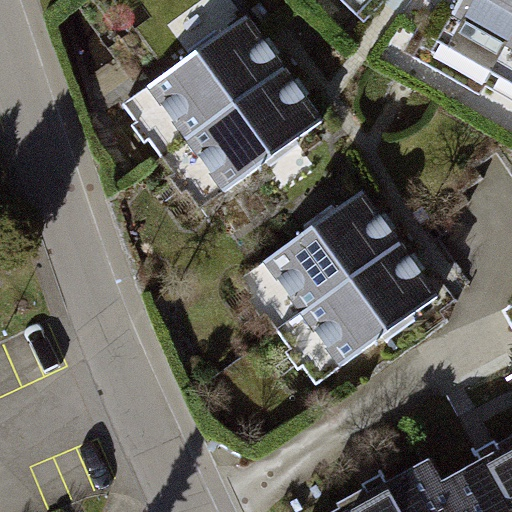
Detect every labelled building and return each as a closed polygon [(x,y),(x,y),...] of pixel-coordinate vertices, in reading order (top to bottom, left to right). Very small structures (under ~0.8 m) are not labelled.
[(511,0),(455,0),(427,51),(511,98),(511,0)] [(179,154),(289,75),(246,16),(136,94),(179,154)] [(222,214),(332,135),(289,75),(179,154),(222,214)] [(358,190),(246,265),(287,326),(399,251),(358,190)] [(399,251),(287,326),(328,388),(440,313),(399,251)] [(511,511),(511,447),(445,482),(460,511),(511,511)] [(436,464),(342,511),(460,511),(445,482),(436,464)]
